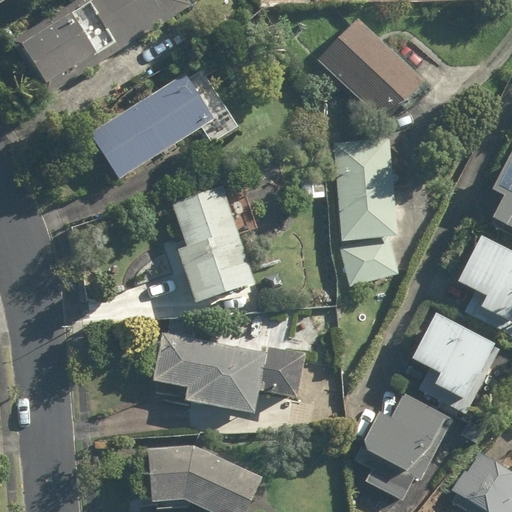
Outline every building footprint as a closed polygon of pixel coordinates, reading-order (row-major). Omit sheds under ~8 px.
[(85,0),(75,7),(72,3),(10,44),(42,92),(113,45),(120,55),(193,6),(189,0),(85,0)] [(325,36),(307,53),(381,130),(425,89),(360,21),(334,46),(325,36)] [(120,186),(200,134),(211,150),(238,132),(197,68),(184,76),(89,138),(120,186)] [(397,242),(396,225),(408,225),(406,196),(394,197),(391,142),(333,146),(339,246),(349,288),(397,277),(389,243),(397,242)] [(511,151),(490,198),(499,202),(487,227),(511,238),(511,151)] [(317,173),(294,178),(300,206),(323,201),(317,173)] [(223,189),(162,208),(192,309),(253,290),(223,189)] [(511,339),(511,257),(479,241),(455,287),(473,296),(462,316),(511,342),(511,339)] [(498,354),(433,318),(405,369),(423,379),(417,391),(464,416),(498,354)] [(262,357),(159,338),(151,382),(170,385),(166,403),(254,420),(259,394),(296,402),(305,358),(286,354),(290,331),(268,327),(262,357)] [(453,423),(402,397),(390,420),(379,415),(358,456),(372,463),(362,484),(410,508),(453,423)] [(195,451),(145,452),(146,507),(190,506),(203,511),(245,511),(260,482),(195,451)] [(511,511),(511,474),(511,477),(478,457),(474,455),(446,502),(463,511),(511,511)]
